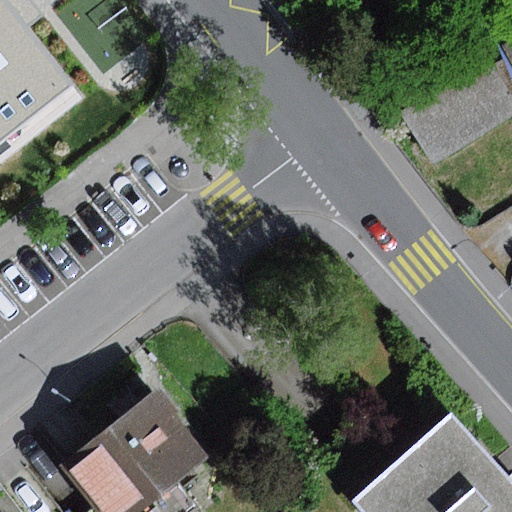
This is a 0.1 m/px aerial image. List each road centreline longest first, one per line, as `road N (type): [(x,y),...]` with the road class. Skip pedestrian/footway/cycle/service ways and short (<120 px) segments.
road 1 (residential): [(320,136),(0,387)]
road 2 (residential): [(320,136),(511,371)]
road 3 (residential): [(218,0),(320,136)]
